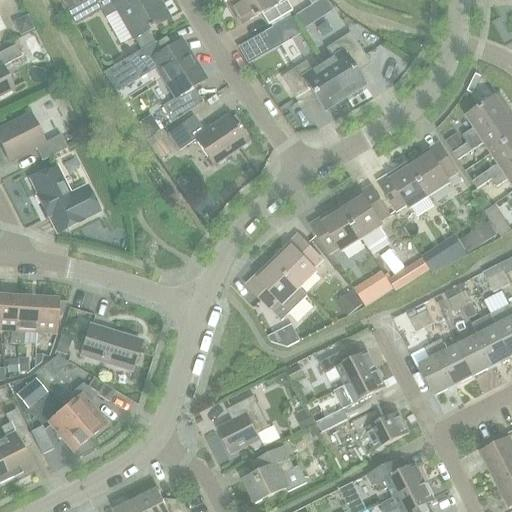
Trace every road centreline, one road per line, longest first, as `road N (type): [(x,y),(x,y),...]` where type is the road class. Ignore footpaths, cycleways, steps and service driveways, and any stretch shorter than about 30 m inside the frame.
road 1 (residential): [(302,175),(185,0)]
road 2 (residential): [(302,175),(427,92),(455,44)]
road 3 (residential): [(206,305),(17,255)]
road 4 (residential): [(206,305),(221,252),(302,175)]
road 5 (residential): [(169,449),(206,305)]
road 6 (unclassified): [(432,442),(370,322)]
road 7 (residential): [(53,511),(169,449)]
